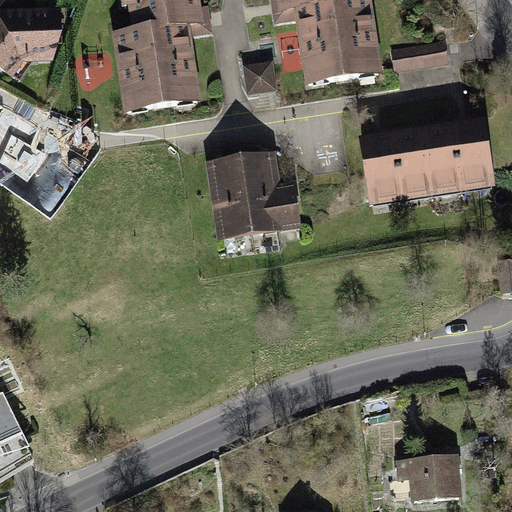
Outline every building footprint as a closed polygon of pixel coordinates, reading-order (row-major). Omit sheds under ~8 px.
[(131,0),(133,8),(137,34),(117,37),(127,105),(141,103),(147,110),(179,105),(181,97),(196,95),(187,35),(183,14),(198,12),(195,0),(131,0)] [(124,0),(126,9),(133,8),(131,0),(124,0)] [(296,0),(272,0),(276,22),(300,19),(296,0)] [(296,0),(300,19),(308,77),(323,75),(328,82),(360,78),(363,70),(363,69),(377,67),(367,0),(361,0),(347,2),(346,0),(296,0)] [(207,10),(198,12),(183,14),(187,35),(210,32),(207,10)] [(57,39),(56,15),(0,17),(0,68),(11,76),(21,61),(34,61),(50,60),(57,39)] [(444,45),(393,52),(396,72),(447,64),(444,45)] [(21,61),(11,76),(20,82),(34,61),(21,61)] [(271,65),(245,68),(249,94),(275,91),(271,65)] [(363,70),(360,78),(379,75),(377,67),(363,70)] [(323,75),(308,77),(310,85),(328,82),(323,75)] [(181,97),(179,105),(197,103),(196,95),(181,97)] [(141,103),(127,105),(128,113),(147,110),(141,103)] [(482,125),(363,143),(372,201),(491,183),(482,125)] [(47,153),(11,133),(0,158),(0,162),(28,182),(47,153)] [(269,160),(214,168),(224,238),(299,228),(294,191),(274,194),(269,160)] [(511,264),(501,265),(503,293),(511,292),(511,264)] [(0,465),(30,452),(3,394),(0,395),(0,465)] [(317,440),(328,435),(323,424),(312,430),(317,440)] [(0,482),(34,461),(30,452),(0,465),(0,482)] [(459,500),(455,458),(386,465),(387,482),(390,482),(391,497),(395,500),(415,499),(415,503),(459,500)]
